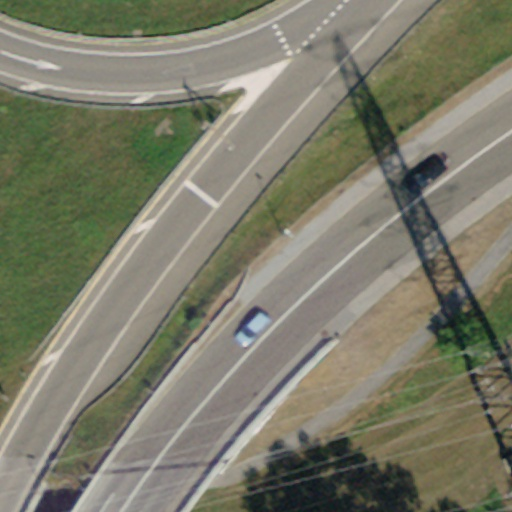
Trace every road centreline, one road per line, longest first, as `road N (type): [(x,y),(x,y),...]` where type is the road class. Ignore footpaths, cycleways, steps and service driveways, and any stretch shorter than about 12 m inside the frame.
road 1 (motorway): [(0,498),(36,425),(129,284),(284,93),(374,0)]
road 2 (primary): [(120,511),(194,412),(286,314),(407,208),(511,132)]
road 3 (motorway): [(0,53),(86,75),(183,73),(284,44),(360,0)]
